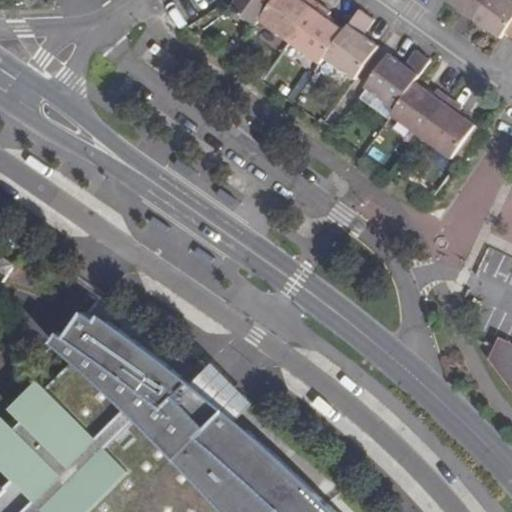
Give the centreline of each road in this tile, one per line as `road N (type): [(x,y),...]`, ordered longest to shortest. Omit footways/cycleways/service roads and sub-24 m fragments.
road 1 (tertiary): [(511,472),(376,344),(36,104)]
road 2 (residential): [(0,163),(256,337),(420,473),(451,511)]
road 3 (residential): [(506,91),(379,0)]
